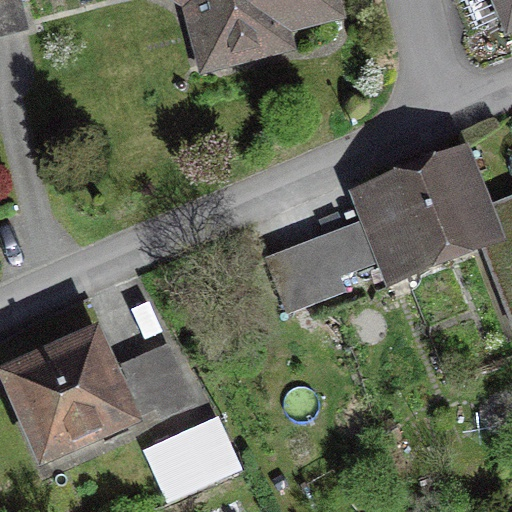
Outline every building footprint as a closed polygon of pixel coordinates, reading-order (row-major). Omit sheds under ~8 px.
[(0,0),(0,35),(26,30),(18,0),(0,0)] [(204,0),(215,7),(232,57),(282,45),(278,26),(329,13),(325,0),(204,0)] [(511,0),(487,0),(505,45),(511,42),(511,0)] [(385,276),(497,233),(511,270),(511,200),(488,210),(469,162),(358,205),(365,224),(320,241),(335,279),(380,262),(385,276)] [(10,379),(45,457),(156,407),(161,417),(191,404),(167,349),(108,375),(93,342),(10,379)]
